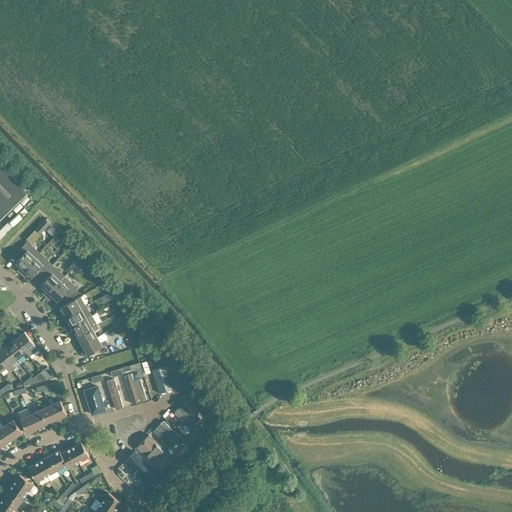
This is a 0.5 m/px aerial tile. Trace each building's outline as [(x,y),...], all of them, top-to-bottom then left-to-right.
[(0,219),(29,191),(0,161),(0,219)] [(41,234),(50,224),(45,219),(36,229),(41,234)] [(58,220),(53,224),(59,230),(64,226),(58,220)] [(23,255),(16,262),(20,266),(17,270),(21,273),(40,253),(31,245),(32,244),(32,245),(41,235),(40,234),(41,234),(36,229),(26,239),(28,240),(27,241),(18,251),(23,255)] [(60,233),(56,229),(51,235),(55,238),(60,233)] [(63,236),(60,233),(55,238),(58,241),(63,236)] [(52,265),(40,253),(21,273),(25,277),(28,274),(32,278),(39,270),(43,274),(52,265)] [(65,276),(52,265),(43,274),(48,278),(41,286),(45,290),(42,293),(46,297),(65,276)] [(77,288),(65,276),(46,297),(50,300),(53,297),(57,301),(64,293),(69,297),(70,299),(81,293),(77,289),(77,288)] [(62,319),(86,306),(80,296),(61,307),(64,312),(60,315),(62,319)] [(72,326),(91,315),(86,306),(62,319),(65,324),(69,322),(72,326)] [(119,307),(117,307),(110,311),(113,316),(121,311),(119,307)] [(97,325),(91,315),(72,326),(75,331),(71,334),(73,338),(97,325)] [(99,328),(97,325),(73,338),(76,343),(80,340),(83,345),(97,337),(94,331),(99,328)] [(17,331),(13,335),(29,356),(38,349),(25,332),(20,335),(17,331)] [(29,356),(13,335),(9,338),(12,342),(7,345),(18,358),(23,354),(26,358),(29,356)] [(101,343),(97,337),(83,345),(85,350),(81,352),(84,357),(107,344),(105,340),(101,343)] [(133,338),(127,341),(131,348),(137,344),(133,338)] [(18,358),(7,345),(3,348),(0,345),(0,344),(0,353),(12,369),(16,367),(12,363),(18,358)] [(12,369),(0,353),(0,371),(0,372),(6,367),(9,372),(12,369)] [(151,365),(161,362),(159,357),(149,360),(151,365)] [(142,368),(140,362),(130,365),(131,371),(142,368)] [(54,377),(48,366),(41,371),(47,379),(54,377)] [(122,374),(121,368),(110,371),(112,377),(122,374)] [(170,370),(153,374),(159,397),(177,393),(170,370)] [(47,379),(41,371),(33,378),(36,382),(47,379)] [(103,380),(102,374),(91,377),(93,383),(103,380)] [(135,384),(133,375),(124,378),(126,384),(133,409),(148,405),(141,382),(135,384)] [(32,376),(23,383),(25,385),(36,382),(33,378),(32,376)] [(127,408),(119,381),(106,385),(115,412),(127,408)] [(9,383),(1,389),(3,393),(7,390),(14,389),(9,383)] [(107,415),(100,388),(82,393),(90,420),(107,415)] [(67,414),(60,400),(50,405),(57,419),(67,414)] [(179,417),(195,431),(205,420),(185,403),(180,409),(184,411),(179,417)] [(57,419),(50,405),(40,409),(47,424),(57,419)] [(47,424),(40,409),(30,414),(37,428),(47,424)] [(37,428),(30,414),(20,419),(27,433),(37,428)] [(14,419),(4,426),(13,439),(22,432),(14,419)] [(176,455),(187,443),(163,421),(152,434),(153,434),(176,455)] [(13,439),(4,426),(0,428),(0,438),(4,445),(13,439)] [(206,433),(205,431),(202,428),(188,443),(193,447),(206,433)] [(174,457),(151,436),(138,449),(161,471),(174,457)] [(81,442),(71,448),(79,462),(89,456),(81,442)] [(179,462),(193,447),(188,443),(182,450),(175,458),(179,462)] [(79,462),(71,448),(61,453),(68,464),(66,465),(68,468),(79,462)] [(68,464),(61,453),(59,450),(49,456),(57,470),(66,465),(68,464)] [(156,473),(138,455),(129,465),(147,482),(148,481),(156,473)] [(57,470),(49,456),(39,461),(47,476),(57,470)] [(101,456),(94,459),(97,466),(103,464),(101,456)] [(176,465),(179,462),(175,458),(161,472),(165,476),(176,465)] [(47,476),(39,461),(29,467),(37,481),(47,476)] [(161,472),(159,470),(156,473),(148,481),(150,483),(148,486),(146,485),(138,493),(144,499),(145,499),(165,476),(161,472)] [(33,484),(20,475),(13,484),(27,494),(33,484)] [(69,491),(75,485),(72,483),(67,489),(69,491)] [(20,503),(27,494),(13,484),(6,493),(20,503)] [(78,494),(85,490),(82,486),(75,491),(78,494)] [(63,497),(69,491),(67,489),(61,494),(63,497)] [(122,502),(109,492),(102,502),(116,511),(122,502)] [(0,503),(12,511),(13,511),(20,503),(6,493),(0,502),(0,503)] [(57,501),(50,496),(48,495),(46,498),(49,500),(55,504),(57,501)] [(68,497),(63,504),(68,507),(70,509),(73,504),(71,502),(72,501),(71,500),(71,499),(69,497),(68,497)] [(63,505),(57,501),(55,504),(60,508),(60,509),(60,510),(63,505)] [(115,511),(116,511),(102,502),(96,511),(95,511),(115,511)] [(0,511),(12,511),(0,503),(0,511)]
